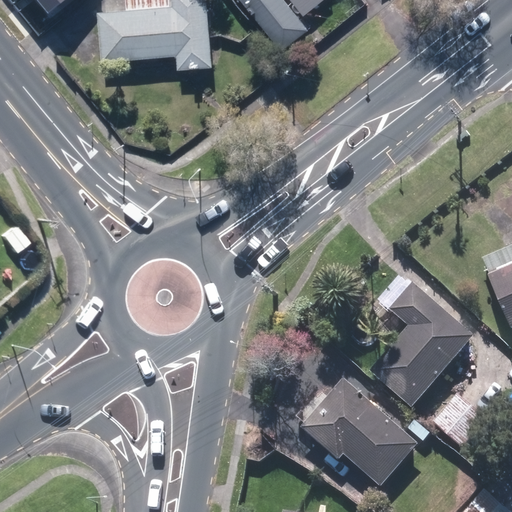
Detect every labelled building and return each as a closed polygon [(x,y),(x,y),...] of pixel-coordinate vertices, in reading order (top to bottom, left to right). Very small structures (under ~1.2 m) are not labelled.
[(37,0),(48,14),(65,0),(37,0)] [(179,51),(180,67),(215,64),(209,0),(129,0),(130,6),(101,9),(105,58),(179,51)] [(241,0),(283,51),(310,30),(285,0),(241,0)] [(289,0),(303,17),(324,0),(289,0)] [(1,234),(13,251),(27,240),(14,224),(1,234)] [(491,274),(511,323),(511,244),(486,256),(493,274),(491,274)] [(415,404),(463,446),(489,418),(459,391),(451,400),(432,383),(475,335),(415,283),(392,308),(411,325),(372,369),(413,405),(415,404)] [(511,360),(511,346),(488,325),(476,339),(507,366),(511,360)] [(346,453),(383,485),(420,442),(345,378),(303,426),(341,459),(346,453)] [(511,511),(486,487),(463,511),(511,511)]
